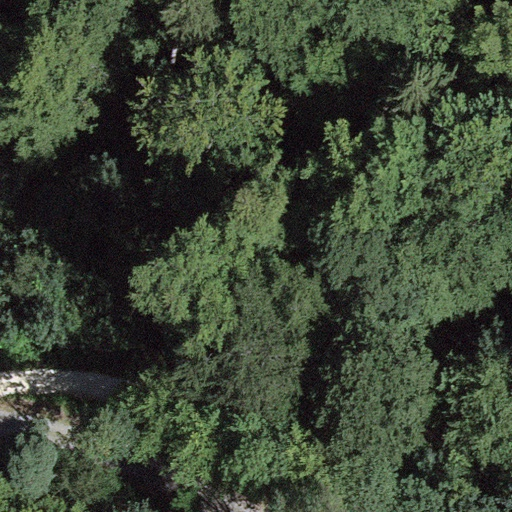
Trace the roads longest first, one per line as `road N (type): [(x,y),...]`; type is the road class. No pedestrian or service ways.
road 1 (track): [(0,392),(62,375),(254,414),(440,511)]
road 2 (track): [(225,511),(106,427),(0,415)]
